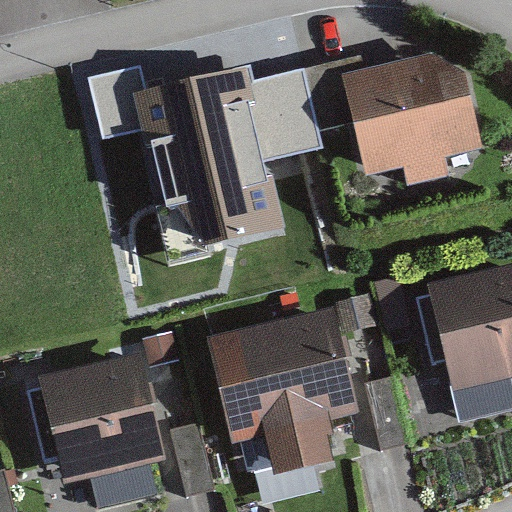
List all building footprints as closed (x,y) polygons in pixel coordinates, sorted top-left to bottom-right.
[(432,53),(342,75),(366,177),(403,168),(407,186),(448,176),(444,158),(483,149),(464,73),(432,53)] [(511,372),(511,276),(438,294),(459,385),(511,372)] [(350,416),(329,325),(217,350),(237,441),(274,433),(282,466),(322,457),(314,423),(350,416)] [(135,370),(48,389),(68,479),(155,460),(135,370)] [(401,379),(371,384),(380,448),(410,443),(401,379)]
